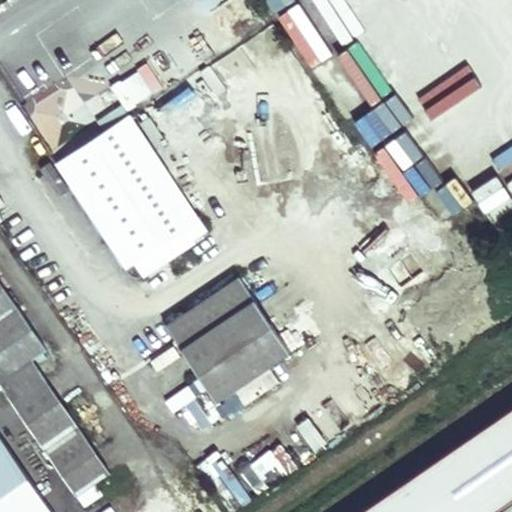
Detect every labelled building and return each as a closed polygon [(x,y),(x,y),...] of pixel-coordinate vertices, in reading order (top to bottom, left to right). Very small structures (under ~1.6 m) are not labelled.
[(198,218),(131,116),(59,163),(126,265),(133,260),(143,276),(180,251),(178,248),(170,236),(198,218)] [(206,229),(198,218),(170,236),(178,248),(206,229)] [(240,275),(166,324),(217,400),(290,351),(240,275)] [(48,349),(0,279),(0,381),(32,360),(48,349)] [(0,381),(0,384),(13,403),(46,380),(32,360),(0,381)] [(13,403),(26,422),(59,399),(46,380),(13,403)] [(26,422),(63,475),(97,452),(59,399),(26,422)] [(511,406),(358,511),(500,511),(498,508),(511,498),(511,406)] [(0,511),(53,511),(0,434),(0,511)] [(63,475),(77,495),(94,484),(110,472),(97,452),(63,475)] [(77,495),(84,505),(101,493),(94,484),(77,495)]
